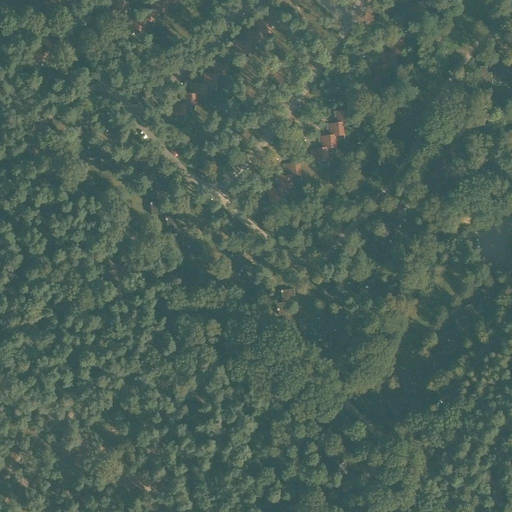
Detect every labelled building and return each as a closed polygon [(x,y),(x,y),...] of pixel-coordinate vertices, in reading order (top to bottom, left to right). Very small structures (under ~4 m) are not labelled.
[(116,12),(126,13),(127,0),(123,0),(123,1),(116,0),(110,0),(109,5),(112,6),(112,11),(116,12)] [(151,10),(151,11),(155,11),(155,12),(156,12),(165,13),(167,2),(162,1),(155,0),(149,0),(149,5),(152,6),(151,10)] [(419,3),(406,4),(407,10),(410,10),(411,17),(425,16),(424,4),(423,4),(423,3),(419,3)] [(268,15),(267,21),(271,22),(271,23),(281,24),(283,7),(278,7),(278,12),(265,10),(265,15),(268,15)] [(116,12),(112,11),(99,8),(98,14),(101,15),(100,20),(105,21),(114,22),(116,12)] [(139,8),(138,14),(141,15),(140,20),(144,21),(154,23),(156,12),(155,12),(155,11),(151,11),(151,10),(139,8)] [(88,17),(87,24),(90,24),(89,29),(94,30),(103,32),(105,21),(100,20),(88,17)] [(128,17),(126,24),(130,24),(129,30),(142,32),(144,21),(140,20),(128,17)] [(257,26),(257,32),(261,33),(270,34),(271,23),(271,22),(267,21),(255,20),(254,26),(257,26)] [(56,37),(55,42),(60,42),(69,44),(72,28),(67,27),(66,32),(54,30),(53,36),(56,37)] [(77,27),(76,33),(79,34),(78,39),(92,41),(94,30),(89,29),(77,27)] [(261,33),(257,32),(244,30),(244,36),(247,36),(246,42),(249,43),(249,44),(250,44),(260,45),(261,33)] [(43,39),(42,45),(45,46),(44,50),(44,51),(48,52),(58,53),(60,42),(55,42),(55,41),(43,39)] [(234,40),(233,46),(236,47),(235,54),(249,56),(250,44),(249,44),(249,43),(246,42),(234,40)] [(404,40),(387,42),(388,48),(391,48),(391,53),(396,53),(396,54),(406,53),(404,40)] [(31,50),(30,54),(33,55),(33,60),(46,63),(48,52),(44,51),(44,50),(32,48),(31,50)] [(391,53),(379,54),(380,60),(383,60),(383,66),(384,66),(388,65),(388,67),(397,65),(396,54),(396,53),(391,53)] [(214,68),(214,74),(218,75),(227,76),(229,60),(224,59),(224,64),(212,63),(211,67),(214,68)] [(491,73),(492,80),(499,80),(499,83),(511,81),(511,61),(511,63),(503,65),(504,67),(494,68),(494,73),(491,73)] [(383,66),(371,67),(372,73),(375,73),(376,78),(380,78),(380,79),(389,78),(388,67),(388,65),(384,66),(383,66)] [(493,87),(492,80),(491,73),(488,73),(487,66),(480,67),(480,70),(476,71),(477,80),(474,81),(475,89),(473,90),(473,97),(486,96),(485,88),(493,87)] [(203,80),(203,84),(208,85),(217,86),(218,75),(214,74),(201,73),(200,79),(203,80)] [(376,78),(363,80),(364,85),(367,85),(367,91),(372,90),(372,92),(381,91),(380,79),(380,78),(376,78)] [(192,94),(197,95),(206,96),(208,85),(203,84),(191,83),(190,89),(193,90),(192,94)] [(367,91),(355,92),(356,98),(359,98),(359,105),(373,103),(372,92),(372,90),(367,91)] [(180,93),(179,99),(182,100),(182,104),(186,105),(187,105),(196,106),(197,95),(192,94),(180,93)] [(170,103),(169,109),(172,110),(171,115),(185,116),(187,105),(186,105),(182,104),(170,103)] [(465,122),(466,122),(470,122),(470,123),(480,122),(478,109),(461,111),(462,117),(465,117),(465,122)] [(338,118),(338,123),(343,123),(343,124),(353,123),(351,110),(334,112),(335,118),(338,118)] [(465,122),(453,124),(454,129),(457,129),(458,136),(472,135),(470,123),(470,122),(466,122),(465,122)] [(338,123),(326,125),(327,130),(330,130),(331,136),(335,135),(335,136),(345,135),(343,124),(343,123),(338,123)] [(90,125),(77,127),(78,134),(79,134),(79,139),(86,138),(86,137),(86,133),(91,132),(90,125)] [(331,136),(318,137),(319,143),(322,143),(323,148),(327,148),(327,149),(337,148),(335,136),(335,135),(331,136)] [(86,138),(87,150),(93,149),(102,147),(102,144),(100,144),(99,141),(93,141),(92,136),(86,137),(86,138)] [(102,147),(93,149),(95,161),(100,160),(102,160),(101,159),(101,155),(107,154),(106,147),(102,147)] [(441,161),(445,160),(445,161),(446,161),(455,160),(453,147),(436,149),(437,155),(440,155),(441,161)] [(323,148),(310,150),(311,156),(314,155),(315,163),(329,161),(327,149),(327,148),(323,148)] [(113,158),(101,159),(102,160),(100,160),(102,172),(108,171),(108,166),(114,165),(113,158)] [(441,161),(429,162),(429,168),(432,168),(433,173),(437,173),(438,174),(447,173),(446,161),(445,161),(445,160),(441,161)] [(287,176),(292,176),(292,177),(301,176),(300,163),(283,165),(284,171),(287,170),(287,176)] [(142,167),(142,173),(143,180),(149,179),(156,178),(155,171),(149,172),(149,167),(142,167)] [(433,173),(421,175),(421,180),(424,180),(425,187),(439,186),(438,174),(437,173),(433,173)] [(287,176),(275,177),(275,183),(279,183),(279,188),(279,189),(284,188),(284,189),(293,188),(292,177),(292,176),(287,176)] [(156,178),(149,179),(150,191),(155,190),(165,189),(165,186),(163,186),(162,182),(156,183),(156,178)] [(279,188),(267,190),(267,196),(271,195),(271,203),(285,201),(284,189),(284,188),(279,189),(279,188)] [(155,190),(156,203),(163,202),(162,197),(168,196),(167,189),(165,189),(155,190)] [(156,202),(150,203),(152,215),(158,215),(158,214),(157,209),(164,209),(163,202),(156,203),(156,202)] [(399,211),(399,215),(400,217),(406,216),(405,210),(406,210),(405,203),(392,205),(393,212),(399,211)] [(167,226),(173,225),(173,223),(173,220),(178,219),(177,212),(164,213),(165,221),(166,221),(167,226)] [(386,226),(386,229),(395,228),(401,228),(400,217),(399,215),(393,216),(394,221),(388,222),(388,226),(386,226)] [(174,236),(181,235),(189,234),(189,231),(187,231),(186,227),(180,228),(180,223),(173,223),(173,225),(174,236)] [(395,228),(386,229),(382,230),(383,237),(389,236),(390,241),(392,241),(397,240),(395,228)] [(193,233),(189,234),(181,235),(182,247),(187,247),(187,246),(189,246),(188,241),(194,240),(193,233)] [(390,241),(379,242),(380,250),(386,249),(386,253),(386,254),(387,254),(393,253),(392,241),(390,241)] [(189,246),(187,246),(187,247),(189,259),(196,258),(195,252),(201,252),(200,244),(189,246)] [(244,248),(231,250),(232,257),(233,257),(234,262),(240,261),(240,260),(240,256),(245,255),(244,248)] [(375,261),(376,267),(382,267),(389,266),(387,254),(380,254),(381,260),(375,261)] [(241,273),(248,272),(248,271),(256,270),(256,267),(254,267),(253,263),(247,264),(246,259),(240,260),(240,261),(241,273)] [(370,273),(371,280),(373,280),(373,282),(376,282),(376,280),(384,279),(382,267),(376,267),(376,273),(370,273)] [(256,270),(248,271),(248,272),(249,284),(254,283),(256,282),(255,277),(261,277),(260,269),(256,270)] [(348,285),(360,283),(360,276),(354,277),(354,271),(346,272),(348,285)] [(367,275),(360,276),(360,283),(361,289),(368,288),(368,287),(373,287),(373,282),(373,280),(371,280),(367,281),(367,275)] [(256,282),(254,283),(256,295),(263,294),(262,289),(268,288),(267,281),(256,282)] [(480,305),(483,312),(489,309),(488,307),(497,303),(496,301),(505,297),(503,293),(506,292),(503,285),(497,288),(495,284),(482,290),(485,297),(478,300),(480,305)] [(283,303),(290,302),(289,297),(295,296),(294,289),(281,291),(283,303)] [(283,303),(277,304),(278,311),(279,311),(280,316),(284,316),(286,315),(286,314),(286,310),(291,309),(290,302),(283,303)] [(460,331),(466,329),(465,326),(474,323),(473,321),(482,317),(480,313),(483,312),(480,305),(474,308),(472,304),(459,310),(462,317),(455,320),(458,328),(460,331)] [(347,317),(347,319),(359,317),(358,310),(353,311),(352,305),(345,306),(346,317),(347,317)] [(341,312),(333,313),(334,317),(335,325),(336,325),(348,324),(347,319),(347,317),(346,317),(341,318),(341,312)] [(286,315),(284,316),(284,319),(286,319),(287,327),(299,325),(300,325),(299,318),(294,319),(293,313),(286,314),(286,315)] [(306,317),(299,318),(300,325),(299,325),(300,331),(312,330),(313,330),(312,329),(313,329),(312,323),(307,324),(306,317)] [(323,327),(324,333),(325,333),(337,332),(335,325),(334,317),(331,317),(331,319),(328,320),(328,326),(323,327)] [(326,339),(325,333),(324,333),(320,333),(319,328),(312,329),(313,330),(312,330),(314,342),(321,341),(321,340),(326,339)] [(446,355),(452,352),(452,350),(460,346),(459,344),(468,340),(466,336),(469,335),(466,329),(460,331),(458,328),(445,333),(448,340),(441,343),(444,351),(446,355)] [(455,359),(452,352),(446,355),(444,351),(431,357),(434,364),(427,367),(429,372),(432,378),(439,376),(438,373),(446,370),(445,368),(454,364),(452,360),(455,359)] [(404,386),(407,394),(409,398),(416,395),(415,393),(423,390),(422,387),(431,383),(429,379),(432,378),(429,372),(423,374),(422,371),(408,376),(411,383),(404,386)] [(409,398),(407,394),(394,400),(397,407),(390,410),(395,422),(402,419),(401,416),(409,413),(408,411),(417,407),(416,403),(418,402),(416,395),(409,398)]
